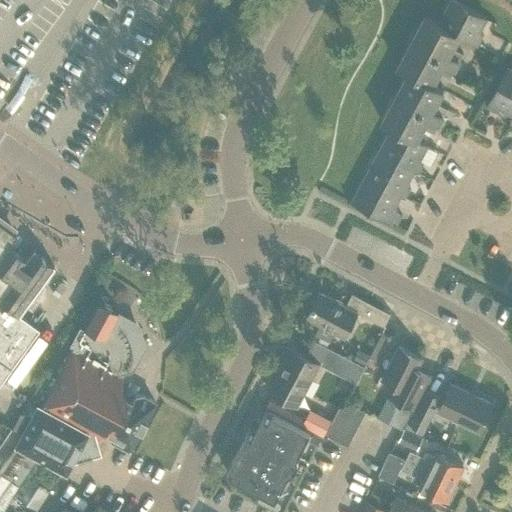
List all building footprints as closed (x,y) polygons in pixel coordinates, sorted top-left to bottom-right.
[(453,0),(450,0),(438,23),(460,35),(459,37),(477,47),(484,35),(479,32),(487,18),(453,0)] [(411,41),(457,65),(464,53),(453,47),(459,37),(460,35),(438,23),(424,16),(411,41)] [(61,75),(80,51),(87,56),(95,46),(73,29),(46,64),(61,75)] [(411,41),(397,66),(433,85),(434,84),(440,72),(450,78),(457,65),(411,41)] [(66,91),(77,95),(89,69),(78,64),(66,91)] [(511,115),(511,68),(508,67),(487,106),(498,112),(500,109),(511,115)] [(395,96),(441,121),(448,108),(437,102),(444,89),(434,84),(433,85),(408,72),(395,96)] [(381,121),(392,127),(417,140),(418,138),(423,128),(434,134),(441,121),(395,96),(381,121)] [(420,159),(428,144),(418,138),(417,140),(392,127),(379,150),(419,172),(425,162),(420,159)] [(418,173),(419,172),(379,150),(366,175),(406,197),(411,186),(407,184),(414,171),(418,173)] [(405,198),(406,197),(366,175),(352,201),(392,222),(398,210),(395,208),(401,196),(405,198)] [(0,381),(38,329),(19,315),(53,267),(32,251),(26,261),(0,241),(0,381)] [(320,292),(307,317),(319,324),(314,333),(329,341),(334,331),(345,337),(358,312),(384,326),(390,313),(352,293),(345,305),(320,292)] [(116,310),(98,300),(82,329),(78,327),(69,346),(73,348),(42,408),(35,404),(12,446),(35,459),(65,475),(73,461),(98,453),(93,437),(98,440),(101,435),(128,450),(154,401),(142,395),(133,395),(130,401),(121,395),(122,377),(116,373),(131,368),(142,348),(135,324),(114,313),(116,310)] [(417,368),(422,357),(399,345),(382,379),(394,385),(389,395),(398,399),(387,421),(402,429),(413,407),(430,375),(417,368)] [(298,406),(319,362),(290,347),(268,391),(298,406)] [(364,366),(344,355),(336,369),(357,380),(364,366)] [(437,410),(480,431),(493,403),(451,383),(437,410)] [(409,423),(416,427),(423,430),(440,396),(426,389),(409,423)] [(340,406),(339,409),(360,420),(365,411),(346,401),(343,408),(340,406)] [(356,428),(360,420),(339,409),(335,417),(356,428)] [(228,469),(227,472),(228,476),(231,478),(263,495),(260,500),(277,509),(281,503),(275,501),(310,432),(266,410),(256,429),(250,426),(228,469)] [(333,416),(327,413),(321,423),(312,419),(308,427),(323,435),(333,416)] [(352,436),(356,428),(335,417),(330,425),(352,436)] [(352,436),(330,425),(326,433),(347,445),(352,436)] [(403,428),(403,430),(398,440),(416,449),(422,437),(403,428)] [(0,511),(2,511),(18,484),(35,459),(14,447),(0,467),(0,511)] [(405,459),(454,483),(463,465),(435,451),(434,455),(427,451),(424,457),(410,450),(405,459)] [(454,483),(405,459),(405,460),(390,452),(386,461),(415,476),(416,474),(423,477),(418,488),(445,501),(454,483)] [(50,488),(28,474),(14,496),(36,510),(50,488)] [(88,502),(76,494),(70,503),(83,511),(88,502)] [(387,511),(428,511),(395,496),(387,511)] [(359,511),(385,511),(387,509),(366,499),(359,511)]
